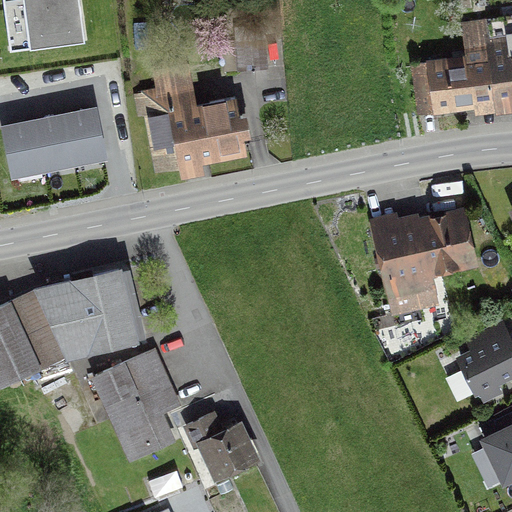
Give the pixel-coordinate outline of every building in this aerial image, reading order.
[(73,0),(5,0),(10,41),(78,32),(73,0)] [(511,17),(461,25),(467,64),(428,69),(427,62),(411,64),(418,113),(434,111),(433,106),(481,99),(491,97),(511,94),(511,17)] [(236,71),(265,69),(262,27),(233,30),(236,71)] [(147,114),(156,163),(241,147),(232,98),(188,106),(181,68),(153,73),(156,91),(134,95),(137,115),(147,114)] [(101,152),(91,106),(69,110),(40,116),(9,122),(2,124),(11,170),(101,152)] [(471,259),(461,214),(372,235),(386,294),(431,283),(428,269),(471,259)] [(0,384),(64,355),(133,339),(117,270),(36,288),(0,305),(0,384)] [(511,338),(509,333),(468,355),(489,394),(511,381),(511,338)] [(157,413),(174,405),(149,350),(93,375),(130,457),(169,440),(157,413)] [(216,474),(251,457),(236,425),(211,438),(201,417),(186,424),(196,445),(201,443),(216,474)] [(511,426),(485,438),(502,479),(511,474),(511,426)]
